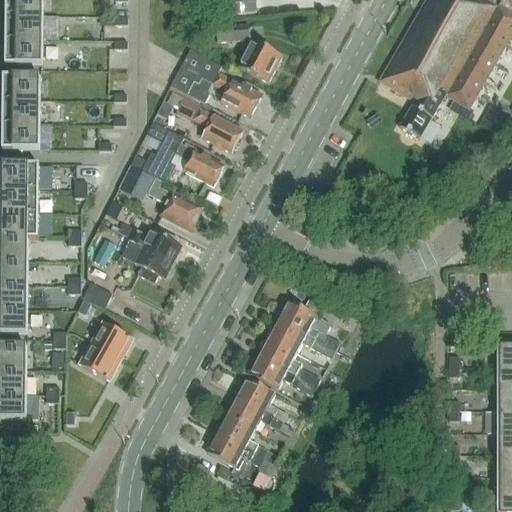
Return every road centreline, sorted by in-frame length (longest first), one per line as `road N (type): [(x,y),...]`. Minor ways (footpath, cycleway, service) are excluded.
road 1 (secondary): [(127,511),(142,443),(261,227)]
road 2 (residential): [(261,227),(335,261),(393,266),(440,250),(511,184)]
road 3 (secondary): [(261,227),(386,0)]
